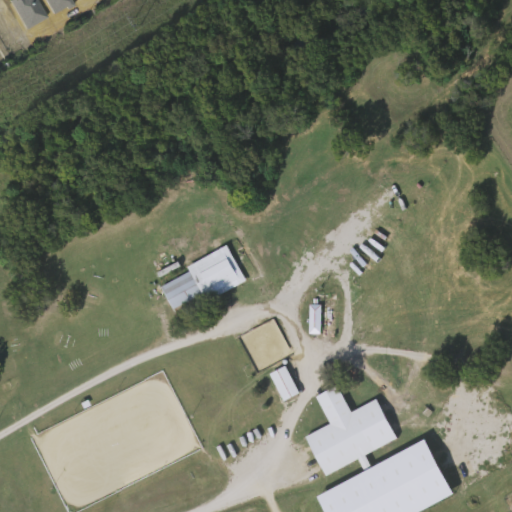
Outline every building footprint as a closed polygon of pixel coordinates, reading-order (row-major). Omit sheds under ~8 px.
[(185,263),(227,244),(244,280),(173,312),(160,284),(189,271),(185,263)] [(310,304),(319,304),(319,331),(310,331),(310,304)] [(298,393),(282,400),(269,371),(285,364),(298,393)] [(395,439),(360,454),(362,456),(323,474),(305,434),(328,423),(315,393),(337,384),(348,410),(376,398),(395,439)] [(450,495),(415,511),(323,511),(314,492),(423,439),(450,495)]
